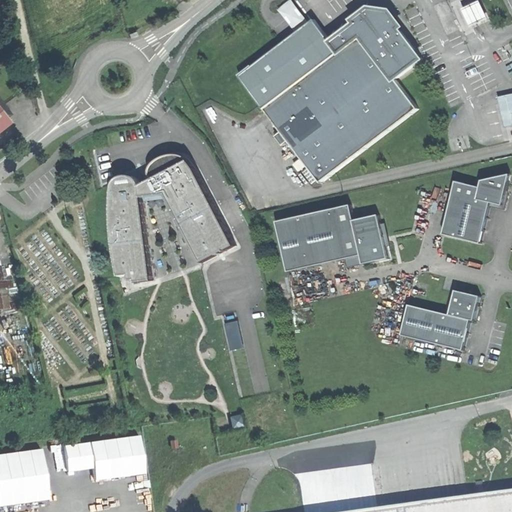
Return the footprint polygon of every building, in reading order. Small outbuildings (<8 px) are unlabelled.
[(266,109),(284,132),(290,141),(323,184),(420,110),(408,95),(397,81),(424,60),(391,18),(371,14),(334,43),(341,52),(266,109)] [(332,48),(314,26),(286,48),(304,68),(332,48)] [(511,92),(502,94),(508,125),(511,124),(511,92)] [(0,128),(11,120),(7,116),(11,113),(0,98),(0,128)] [(284,146),(290,141),(284,132),(277,137),(284,146)] [(140,279),(140,282),(156,279),(146,196),(170,193),(206,263),(238,246),(194,159),(185,154),(173,155),(162,159),(155,167),(154,173),(155,178),(144,184),(140,177),(133,174),(125,175),(119,182),(116,208),(119,243),(124,276),(133,274),(134,280),(140,279)] [(511,172),(496,176),(511,181),(511,174),(511,172)] [(505,205),(511,181),(496,176),(484,179),(482,187),(458,180),(445,233),(483,242),(493,201),(505,205)] [(353,205),(279,222),(290,272),(363,256),(366,264),(392,258),(381,215),(356,221),(353,205)] [(453,314),(412,304),(405,335),(467,350),(474,319),(478,320),(484,295),(459,289),(453,314)] [(229,322),(234,349),(247,346),(241,320),(229,322)] [(143,435),(65,443),(68,470),(95,468),(96,478),(147,473),(143,435)] [(0,504),(51,499),(46,448),(0,452),(0,504)] [(511,511),(511,494),(382,511),(511,511)]
